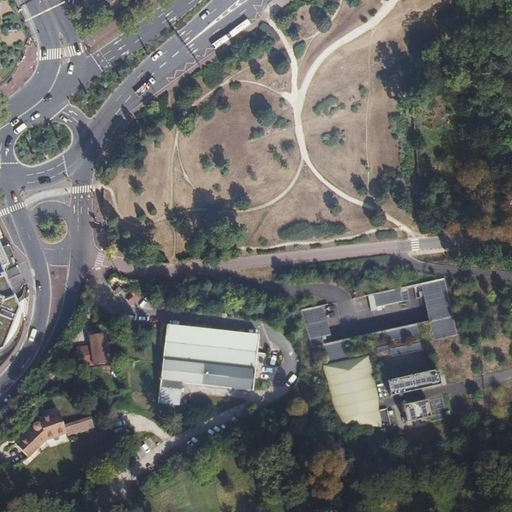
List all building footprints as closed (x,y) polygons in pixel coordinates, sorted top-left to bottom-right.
[(0,350),(7,348),(16,309),(0,269),(0,262),(6,260),(0,245),(0,350)] [(379,291),(395,287),(393,279),(378,283),(379,291)] [(299,311),(311,350),(324,347),(342,343),(385,334),(416,327),(429,324),(453,319),(444,280),(299,311)] [(110,289),(116,296),(120,291),(114,285),(110,289)] [(429,324),(433,342),(456,337),(453,319),(429,324)] [(177,405),(180,384),(252,391),(254,370),(270,371),(272,353),(264,353),(264,355),(256,354),(257,337),(167,327),(157,403),(177,405)] [(385,334),(387,342),(418,336),(416,327),(385,334)] [(76,350),(79,370),(105,367),(100,336),(89,337),(90,348),(76,350)] [(324,347),(328,365),(346,361),(342,343),(324,347)] [(389,351),(390,358),(421,351),(420,344),(389,351)] [(321,367),(339,427),(380,426),(389,425),(386,408),(377,410),(377,399),(368,356),(346,361),(328,365),(321,367)] [(391,385),(392,392),(431,383),(429,377),(391,385)] [(421,401),(426,422),(442,419),(438,398),(421,401)] [(35,433),(18,451),(28,460),(46,443),(66,436),(64,431),(60,417),(39,423),(41,427),(40,427),(39,427),(38,427),(37,427),(36,427),(35,428),(35,429),(34,429),(34,430),(34,431),(34,432),(35,433)] [(91,423),(85,425),(87,432),(93,430),(91,423)] [(67,438),(87,432),(85,425),(64,431),(66,436),(67,438)]
